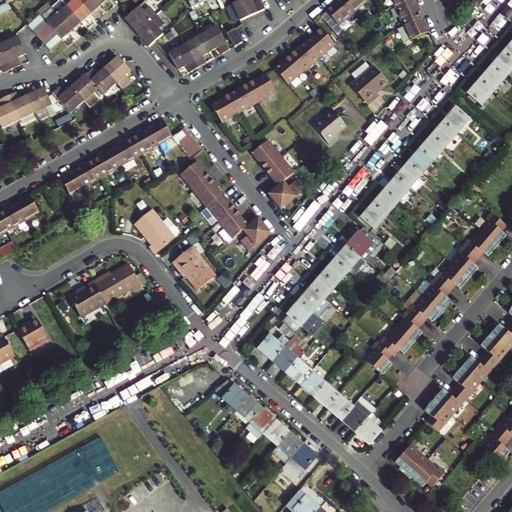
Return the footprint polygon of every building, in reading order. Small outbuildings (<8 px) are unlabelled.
[(65,0),(64,2),(67,6),(82,23),(91,14),(78,0),(65,0)] [(96,0),(78,0),(91,14),(101,6),(96,0)] [(139,7),(141,9),(148,3),(146,0),(139,7)] [(240,0),(229,5),(237,22),(262,11),(258,2),(251,5),(248,0),(240,0)] [(355,13),(343,0),(340,0),(337,3),(335,1),(329,7),(330,9),(325,13),(336,25),(341,20),(343,23),(355,13)] [(343,0),(355,13),(367,3),(364,0),(343,0)] [(422,18),(419,11),(417,12),(411,0),(409,0),(394,7),(400,20),(403,18),(407,25),(420,19),(422,18)] [(444,0),(450,11),(455,8),(464,4),(462,0),(444,0)] [(82,23),(67,6),(57,15),(72,32),(82,23)] [(124,20),(137,34),(158,15),(150,6),(144,12),(141,9),(139,7),(128,16),(124,20)] [(160,14),(168,23),(173,19),(165,10),(160,14)] [(31,31),(44,20),(39,15),(27,26),(31,31)] [(48,25),(53,30),(57,35),(62,41),(72,32),(57,15),(47,23),(48,25)] [(149,47),(154,43),(156,41),(164,34),(160,30),(166,24),(158,15),(137,34),(149,47)] [(407,25),(403,27),(409,41),(428,32),(425,25),(423,26),(420,19),(407,25)] [(44,20),(31,31),(36,36),(48,25),(47,23),(44,20)] [(40,41),(53,30),(48,25),(36,36),(40,41)] [(217,25),(200,34),(210,52),(218,47),(222,54),(231,49),(217,25)] [(243,42),(236,29),(228,33),(235,46),(243,42)] [(45,46),(57,35),(53,30),(40,41),(45,46)] [(295,55),(293,52),(282,62),(284,65),(280,68),(278,65),(272,71),(287,87),(334,46),(319,30),(313,35),(316,37),(312,40),(310,38),(297,49),(299,52),(295,55)] [(210,52),(200,34),(184,44),(198,67),(206,63),(202,57),(210,52)] [(45,46),(50,52),(62,41),(57,35),(45,46)] [(25,55),(17,37),(0,45),(12,70),(21,66),(17,59),(25,55)] [(0,67),(3,74),(12,70),(0,45),(0,44),(0,67)] [(169,55),(179,70),(186,66),(190,72),(198,67),(184,44),(168,53),(169,55)] [(511,57),(505,51),(492,66),(505,76),(511,67),(511,57)] [(112,61),(103,69),(116,83),(121,89),(130,81),(126,76),(130,72),(117,57),(112,61)] [(505,76),(492,66),(481,79),(493,90),(505,76)] [(116,83),(103,69),(97,74),(92,68),(84,75),(98,90),(102,95),(116,83)] [(375,93),(386,84),(372,68),(350,87),(366,106),(378,97),(375,93)] [(98,90),(84,75),(71,87),(84,101),(89,106),(97,99),(93,94),(98,90)] [(265,77),(257,82),(259,84),(255,87),(253,84),(240,92),(241,94),(237,97),(236,94),(222,102),(224,104),(220,107),(219,104),(211,109),(222,128),(276,96),(265,77)] [(481,103),(493,90),(481,79),(469,93),(481,103)] [(84,101),(71,87),(65,92),(60,87),(52,93),(70,113),(84,101)] [(45,108),(50,106),(41,88),(26,95),(35,113),(38,120),(49,114),(45,108)] [(15,93),(6,97),(18,121),(35,113),(26,95),(18,99),(15,93)] [(6,97),(0,99),(0,128),(1,130),(18,121),(6,97)] [(458,108),(445,122),(457,132),(469,118),(458,108)] [(345,126),(331,110),(312,126),(328,146),(337,138),(335,135),(345,126)] [(175,138),(174,136),(164,119),(157,123),(158,126),(152,129),(161,145),(175,138)] [(445,122),(433,136),(445,146),(457,132),(445,122)] [(175,138),(190,158),(202,148),(186,127),(174,136),(175,138)] [(132,141),(140,153),(146,149),(148,153),(161,145),(152,129),(146,133),(144,131),(138,134),(139,137),(132,141)] [(433,136),(422,149),(434,159),(445,146),(433,136)] [(122,167),(136,160),(134,156),(140,153),(132,141),(126,144),(125,142),(118,145),(120,148),(113,152),(122,167)] [(259,166),(269,177),(271,176),(274,179),(272,181),(277,188),(268,195),(280,211),(302,193),(294,183),(287,189),(283,183),(294,174),(267,141),(250,155),(256,162),(258,160),(261,164),(259,166)] [(477,144),(474,147),(482,154),(485,151),(477,144)] [(191,159),(204,149),(202,148),(190,158),(191,159)] [(422,149),(410,163),(421,173),(434,159),(422,149)] [(111,174),(122,167),(113,152),(108,155),(107,152),(100,156),(102,158),(96,162),(103,174),(109,170),(111,174)] [(203,168),(197,161),(180,175),(232,240),(243,231),(247,236),(241,242),(249,252),(272,234),(259,218),(249,226),(243,219),(241,221),(238,217),(241,215),(231,204),(229,206),(226,202),(228,200),(218,187),(216,189),(212,185),(215,183),(206,172),(203,174),(200,170),(203,168)] [(77,172),(85,188),(98,181),(96,178),(103,174),(96,162),(90,165),(88,162),(81,166),(83,169),(77,172)] [(398,176),(410,187),(421,173),(410,163),(398,176)] [(72,196),(85,188),(77,172),(70,176),(69,174),(62,177),(72,196)] [(398,200),(410,187),(398,176),(386,190),(398,200)] [(386,214),(398,200),(386,190),(374,204),(386,214)] [(42,213),(32,194),(25,198),(26,201),(20,204),(29,221),(42,213)] [(13,208),(12,206),(6,209),(7,212),(1,216),(8,228),(14,225),(16,228),(29,221),(20,204),(13,208)] [(374,228),(386,214),(374,204),(362,217),(374,228)] [(151,247),(156,254),(176,238),(153,210),(135,225),(153,245),(151,247)] [(0,237),(10,232),(8,228),(1,216),(0,215),(0,237)] [(431,320),(435,324),(438,323),(445,317),(450,310),(454,304),(454,302),(450,299),(447,296),(452,291),(457,285),(460,288),(464,292),(473,281),(482,271),(478,267),(475,264),(485,253),(488,255),(492,259),(501,249),(511,238),(506,234),(503,231),(508,225),(497,215),(491,222),(492,223),(483,233),(474,243),(473,242),(463,254),(464,255),(455,265),(447,275),(445,274),(440,280),(434,286),(436,287),(418,307),(417,306),(406,318),(408,320),(399,330),(390,340),(389,338),(383,345),(381,343),(375,350),(376,351),(367,361),(383,375),(392,364),(388,360),(384,357),(390,351),(393,354),(395,356),(400,350),(407,356),(426,335),(422,331),(419,329),(424,323),(429,318),(431,320)] [(508,225),(503,231),(506,234),(511,228),(508,225)] [(382,244),(364,227),(348,246),(360,256),(366,261),(382,244)] [(0,254),(17,248),(15,242),(0,248),(0,254)] [(194,246),(173,263),(182,273),(184,272),(194,284),(199,291),(218,276),(212,269),(194,246)] [(360,256),(348,246),(336,259),(348,270),(360,256)] [(485,253),(475,264),(478,267),(488,255),(485,253)] [(324,273),(336,284),(348,270),(336,259),(324,273)] [(142,286),(128,263),(112,273),(113,274),(108,277),(106,274),(94,280),(107,303),(132,289),(133,291),(142,286)] [(388,281),(396,271),(392,268),(384,277),(388,281)] [(336,284),(324,273),(312,287),(324,298),(336,284)] [(384,277),(381,275),(369,288),(376,295),(382,288),(388,281),(384,277)] [(81,318),(107,303),(94,280),(81,287),(83,290),(70,297),(81,318)] [(332,304),(324,298),(312,287),(300,300),(319,317),(320,318),(332,304)] [(285,318),(298,330),(302,326),(304,328),(307,330),(319,317),(300,300),(285,318)] [(29,321),(17,328),(29,350),(49,339),(35,314),(27,318),(29,321)] [(298,330),(285,318),(283,320),(296,332),(298,330)] [(511,331),(510,330),(505,326),(495,336),(486,347),(493,353),(502,342),(511,331)] [(278,327),(271,335),(277,340),(284,332),(278,327)] [(448,406),(459,416),(486,386),(500,370),(511,356),(511,331),(502,342),(493,353),(488,359),(483,363),(474,375),(464,385),(455,396),(449,390),(440,400),(430,411),(437,416),(431,423),(433,424),(447,407),(448,406)] [(0,362),(15,354),(3,332),(0,334),(0,362)] [(274,359),(284,347),(270,335),(260,347),(274,359)] [(287,371),(301,356),(304,351),(291,340),(284,347),(274,359),(287,371)] [(393,354),(390,351),(384,357),(388,360),(393,354)] [(301,356),(287,371),(301,383),(311,371),(314,367),(301,356)] [(464,385),(474,375),(483,363),(477,358),(467,369),(458,380),(464,385)] [(311,371),(301,383),(315,395),(325,383),(311,371)] [(325,383),(315,395),(328,406),(338,394),(325,383)] [(249,397),(235,385),(225,398),(232,404),(225,412),(232,417),(238,410),(249,397)] [(342,419),(353,406),(338,394),(328,406),(342,419)] [(263,409),(249,397),(238,410),(252,422),(263,409)] [(375,408),(361,397),(358,400),(372,412),(375,408)] [(353,406),(342,419),(356,431),(366,419),(372,412),(358,400),(353,406)] [(447,407),(433,424),(443,433),(458,417),(459,416),(448,406),(447,407)] [(263,409),(252,422),(245,430),(259,441),(266,434),(277,421),(263,409)] [(511,414),(500,428),(511,437),(511,435),(511,414)] [(366,419),(356,431),(370,443),(381,431),(366,419)] [(277,421),(266,434),(279,445),(290,432),(277,421)] [(511,435),(511,437),(500,428),(498,431),(484,447),(502,463),(511,452),(505,446),(510,441),(511,438),(511,435)] [(286,465),(293,457),(304,444),(290,432),(279,445),(272,453),(286,465)] [(45,511),(120,473),(100,438),(0,490),(0,500),(6,511),(45,511)] [(317,456),(304,444),(293,457),(306,469),(317,456)] [(414,444),(397,463),(398,464),(412,476),(417,480),(432,463),(428,460),(427,459),(417,469),(403,457),(414,445),(414,444)] [(417,469),(427,459),(417,450),(419,448),(414,445),(403,457),(417,469)] [(430,479),(436,484),(446,473),(440,467),(438,469),(432,463),(417,480),(424,486),(428,482),(430,479)] [(299,511),(316,511),(321,508),(306,496),(300,490),(289,503),(295,508),(299,511)] [(229,511),(225,506),(201,502),(200,510),(213,511),(229,511)]
